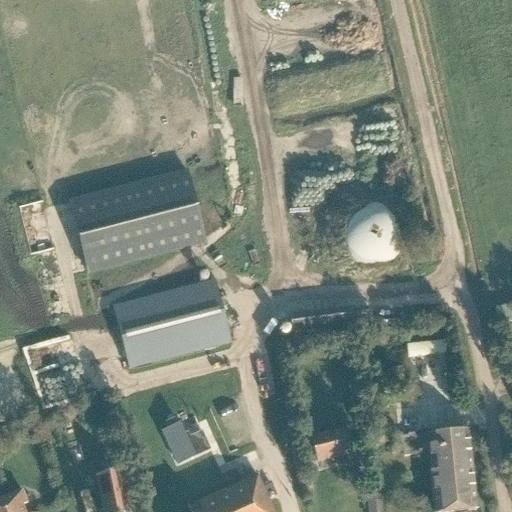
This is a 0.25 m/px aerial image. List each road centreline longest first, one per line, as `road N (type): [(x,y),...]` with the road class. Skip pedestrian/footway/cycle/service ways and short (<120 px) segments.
road 1 (unclassified): [(505,511),(485,379),(394,0)]
road 2 (unknown): [(457,260),(252,307),(243,316),(239,364),(280,511)]
